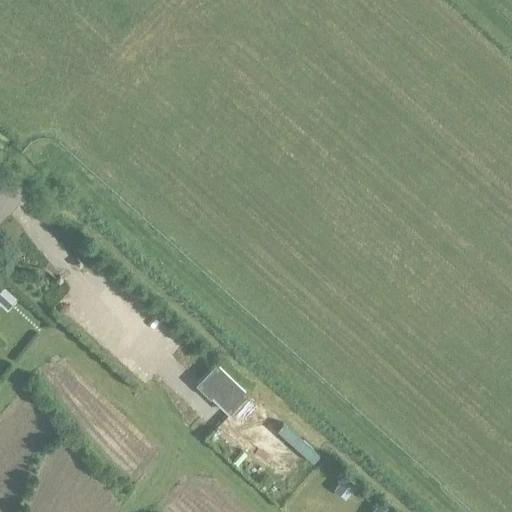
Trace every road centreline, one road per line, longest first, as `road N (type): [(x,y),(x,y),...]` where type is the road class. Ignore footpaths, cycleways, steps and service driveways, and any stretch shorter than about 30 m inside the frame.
road 1 (track): [(214,416),(17,206),(0,198)]
road 2 (track): [(129,511),(186,456),(145,373),(152,354)]
